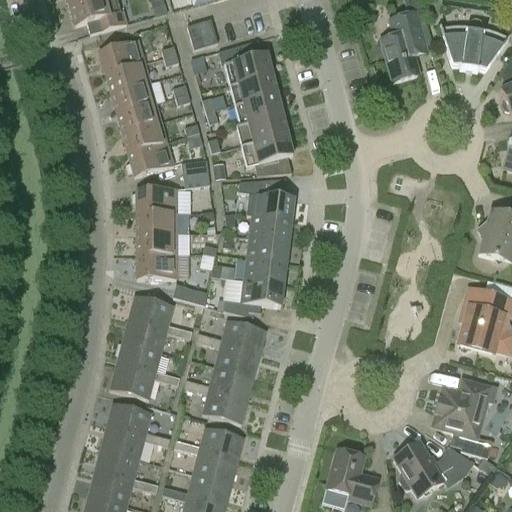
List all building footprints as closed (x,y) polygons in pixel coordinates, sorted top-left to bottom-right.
[(65,0),(68,9),(100,0),(65,0)] [(88,40),(100,36),(125,29),(121,16),(119,17),(114,0),(100,0),(68,9),(74,31),(85,28),(88,40)] [(413,55),(424,52),(414,17),(387,24),(392,41),(378,44),(391,87),(417,80),(412,60),(413,55)] [(209,24),(185,31),(192,55),(216,48),(209,24)] [(458,74),(461,74),(464,75),(468,75),(476,77),(477,73),(484,75),(507,44),(501,41),(495,38),(492,37),(489,36),(481,35),(481,31),(479,28),(476,26),(472,25),(469,27),(466,29),(465,32),(461,32),(454,32),(448,32),(443,33),(438,33),(450,71),(458,70),(458,74)] [(104,80),(143,69),(136,45),(97,56),(104,80)] [(220,71),(223,70),(228,91),(270,80),(264,58),(259,60),(256,46),(217,57),(220,71)] [(162,63),(174,60),(172,52),(160,56),(162,63)] [(174,60),(162,63),(164,72),(177,68),(174,60)] [(511,60),(501,75),(511,82),(511,83),(506,92),(498,95),(502,105),(499,109),(503,116),(508,117),(509,119),(511,117),(511,60)] [(143,69),(104,80),(110,99),(148,88),(143,69)] [(270,80),(228,91),(233,110),(275,100),(270,80)] [(148,88),(110,99),(115,119),(154,108),(148,88)] [(171,95),(173,103),(186,99),(184,91),(171,95)] [(188,108),(186,99),(173,103),(176,111),(188,108)] [(275,100),(233,110),(238,130),(234,131),(280,119),(275,100)] [(201,106),(204,118),(213,116),(209,104),(201,106)] [(154,108),(115,119),(121,139),(159,128),(154,108)] [(216,128),(213,116),(204,118),(208,131),(216,128)] [(280,119),(234,131),(239,151),(285,139),(280,119)] [(126,158),(165,147),(159,128),(121,139),(126,158)] [(185,142),(198,139),(195,130),(183,134),(185,142)] [(511,137),(510,137),(506,153),(507,153),(503,167),(511,169),(511,137)] [(285,139),(239,151),(245,173),(253,171),(255,181),(289,179),(285,162),(290,161),(285,139)] [(206,147),(210,159),(219,156),(215,144),(206,147)] [(165,147),(126,158),(133,182),(171,171),(165,147)] [(181,181),(206,178),(205,166),(180,169),(181,181)] [(218,184),(223,183),(221,168),(211,169),(213,184),(217,184),(218,184)] [(206,178),(181,181),(183,194),(208,191),(206,178)] [(250,221),(289,226),(292,204),(262,201),(264,186),(238,188),(236,198),(252,200),(250,221)] [(135,219),(175,219),(175,194),(135,194),(135,219)] [(511,204),(510,204),(506,221),(488,216),(485,230),(476,234),(481,243),(477,259),(509,268),(511,260),(511,259),(511,204)] [(200,228),(213,226),(212,218),(199,219),(200,228)] [(175,219),(135,219),(135,239),(175,239),(175,219)] [(223,221),(225,233),(234,232),(232,219),(223,221)] [(247,243),(287,248),(289,226),(250,221),(247,243)] [(135,260),(175,259),(175,239),(135,239),(135,260)] [(231,242),(223,240),(220,253),(229,255),(231,242)] [(244,264),(284,269),(287,248),(247,243),(244,264)] [(201,260),(213,263),(215,254),(203,251),(201,260)] [(175,259),(135,260),(135,284),(175,284),(175,259)] [(211,274),(212,270),(213,263),(201,260),(198,272),(211,274)] [(284,269),(244,264),(242,286),(281,291),(284,269)] [(211,274),(209,282),(218,284),(220,272),(212,270),(211,274)] [(279,313),(281,291),(242,286),(239,307),(223,306),(218,305),(216,315),(247,323),(249,309),(279,313)] [(509,299),(510,290),(485,286),(483,295),(509,299)] [(203,311),(206,299),(174,291),(171,303),(203,311)] [(462,318),(465,319),(457,348),(509,362),(511,352),(511,336),(503,334),(510,305),(467,294),(461,316),(461,317),(462,318)] [(127,324),(166,335),(165,339),(177,342),(179,334),(167,331),(172,311),(133,300),(127,324)] [(127,324),(121,348),(160,358),(165,339),(166,335),(127,324)] [(220,345),(219,349),(258,360),(264,336),(225,325),(220,345)] [(179,334),(177,342),(189,345),(190,341),(191,337),(179,334)] [(208,342),(196,339),(195,343),(194,347),(206,350),(207,346),(208,342)] [(207,346),(206,350),(218,353),(213,372),(252,383),(258,360),(219,349),(220,345),(208,342),(207,346)] [(121,348),(115,371),(154,381),(153,385),(165,388),(167,380),(155,377),(160,358),(121,348)] [(115,371),(108,395),(127,400),(148,405),(153,385),(154,381),(115,371)] [(208,391),(207,395),(245,406),(252,383),(213,372),(208,391)] [(167,380),(165,388),(176,391),(178,387),(179,383),(167,380)] [(475,444),(486,403),(477,401),(480,389),(460,384),(457,396),(441,391),(433,419),(445,423),(441,435),(452,438),(448,451),(459,454),(459,457),(486,464),(490,448),(475,444)] [(194,396),(195,392),(196,388),(184,385),(183,389),(182,393),(194,396)] [(195,392),(194,396),(206,399),(200,419),(239,430),(245,406),(207,395),(208,391),(196,388),(195,392)] [(111,408),(105,432),(144,442),(142,446),(154,449),(157,441),(145,438),(150,418),(127,412),(111,408)] [(105,432),(99,455),(137,465),(142,446),(144,442),(105,432)] [(198,452),(197,456),(236,467),(242,443),(203,432),(198,452)] [(157,441),(154,449),(166,452),(167,448),(169,444),(157,441)] [(186,449),(174,446),(173,450),(172,454),(184,457),(185,453),(186,449)] [(185,453),(184,457),(196,460),(191,480),(230,490),(236,467),(197,456),(198,452),(186,449),(185,453)] [(478,474),(471,469),(472,468),(447,452),(439,464),(431,469),(419,450),(415,449),(392,463),(401,479),(398,481),(397,485),(403,494),(407,495),(410,493),(415,501),(418,501),(442,487),(438,481),(452,472),(471,484),(478,474)] [(369,510),(377,484),(358,479),(363,462),(335,454),(324,494),(347,500),(346,504),(369,510)] [(99,455),(93,478),(131,488),(131,491),(142,495),(144,487),(132,484),(137,465),(99,455)] [(481,463),(476,472),(490,481),(495,473),(481,463)] [(93,478),(87,501),(125,511),(127,504),(131,491),(131,488),(93,478)] [(186,499),(185,503),(220,511),(223,511),(230,490),(191,480),(186,499)] [(144,487),(142,495),(154,498),(155,494),(156,490),(144,487)] [(173,500),(174,495),(162,492),(161,496),(160,500),(172,503),(173,500)] [(173,500),(172,503),(184,507),(182,511),(220,511),(185,503),(186,499),(174,495),(173,500)] [(87,501),(83,511),(125,511),(87,501)]
